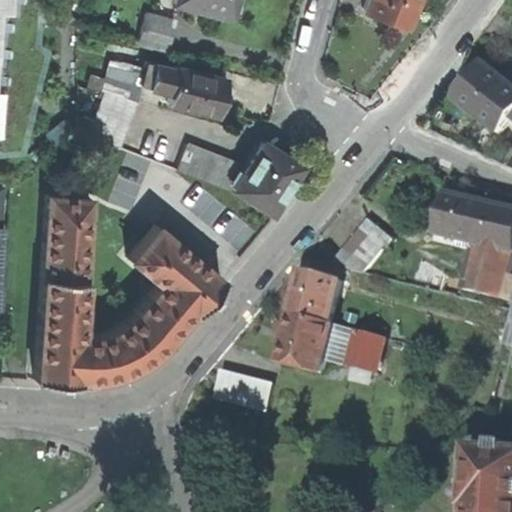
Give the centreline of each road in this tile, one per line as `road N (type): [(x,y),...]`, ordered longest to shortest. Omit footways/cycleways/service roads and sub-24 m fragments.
road 1 (residential): [(123,401),(196,346),(370,122)]
road 2 (residential): [(370,122),(469,0)]
road 3 (residential): [(511,184),(370,122)]
road 4 (residential): [(318,0),(312,70),(323,90),(370,122)]
road 5 (residential): [(123,401),(191,511)]
road 6 (residential): [(0,404),(94,409),(123,401)]
